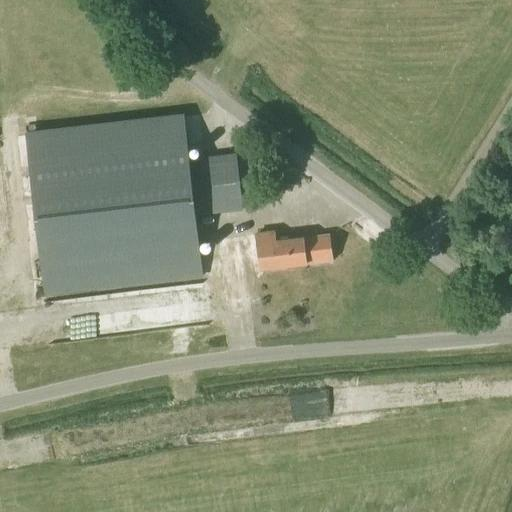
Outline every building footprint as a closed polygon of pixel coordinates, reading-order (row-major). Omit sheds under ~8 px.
[(33,127),(155,116),(154,101),(32,112),(33,127)] [(182,119),(26,137),(45,296),(200,278),(193,216),(241,210),(238,183),(234,156),(187,161),(182,119)] [(274,242),(273,233),(256,235),(261,270),(332,261),(329,235),(274,242)] [(51,333),(90,328),(89,316),(49,321),(51,333)] [(0,474),(10,474),(9,451),(0,451),(0,474)]
